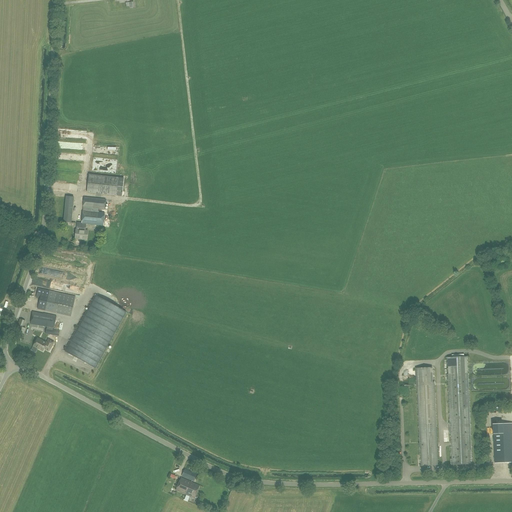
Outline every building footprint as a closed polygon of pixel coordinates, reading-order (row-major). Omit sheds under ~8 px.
[(122,196),(124,179),(89,175),(87,192),(117,196),(122,196)] [(64,196),(62,222),(70,223),(72,197),(64,196)] [(84,197),(83,208),(99,209),(105,210),(106,199),(84,197)] [(98,212),(99,209),(83,208),(81,230),(86,230),(86,224),(103,226),(105,213),(98,212)] [(86,230),(81,230),(76,229),(75,239),(87,240),(88,231),(86,230)] [(38,309),(71,316),(76,296),(38,288),(36,298),(40,298),(38,309)] [(125,312),(96,297),(66,352),(95,368),(125,312)] [(54,328),(56,315),(42,313),(32,312),(30,324),(47,327),(46,327),(47,327),(53,328),(54,328)] [(21,342),(26,328),(23,327),(25,321),(20,319),(13,339),(21,342)] [(60,331),(53,329),(53,328),(47,327),(47,328),(46,328),(45,334),(59,336),(60,331)] [(49,351),(54,342),(48,339),(46,343),(38,338),(33,346),(43,351),(45,349),(49,351)] [(446,358),(451,465),(473,464),(468,357),(446,358)] [(435,367),(416,368),(420,466),(439,465),(435,367)] [(511,422),(493,424),(495,463),(511,462),(511,422)] [(197,474),(188,470),(185,469),(182,476),(185,477),(194,481),(197,474)] [(186,494),(191,482),(181,478),(176,490),(186,494)] [(200,486),(191,482),(186,494),(195,498),(200,486)]
